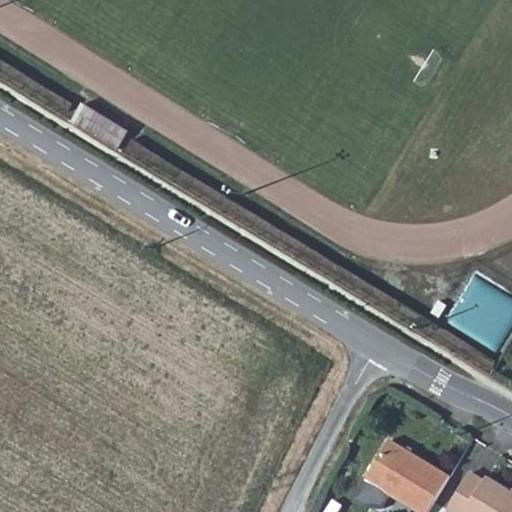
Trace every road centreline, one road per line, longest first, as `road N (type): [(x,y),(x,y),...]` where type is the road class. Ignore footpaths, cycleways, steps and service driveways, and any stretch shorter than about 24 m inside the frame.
road 1 (tertiary): [(382,347),(0,108)]
road 2 (residential): [(382,347),(292,511)]
road 3 (tertiary): [(511,418),(382,347)]
